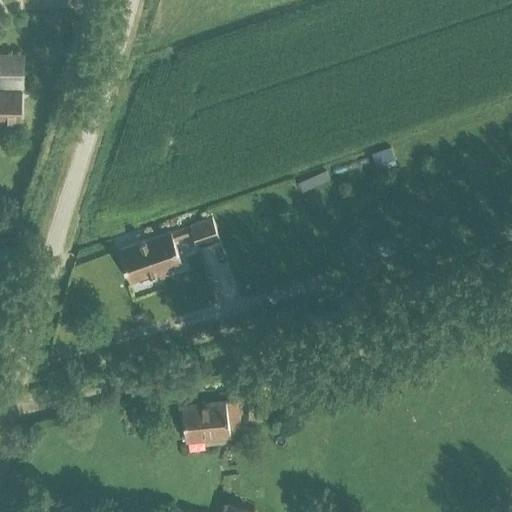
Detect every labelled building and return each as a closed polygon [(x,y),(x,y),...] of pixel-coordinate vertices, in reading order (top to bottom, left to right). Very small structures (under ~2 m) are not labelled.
[(0,121),(28,121),(28,87),(0,87),(0,121)] [(173,231),(125,248),(136,279),(184,262),(173,231)] [(283,384),(256,381),(251,431),(277,434),(283,384)] [(230,436),(229,395),(187,396),(188,437),(230,436)] [(271,511),(273,509),(234,496),(228,511),(271,511)]
